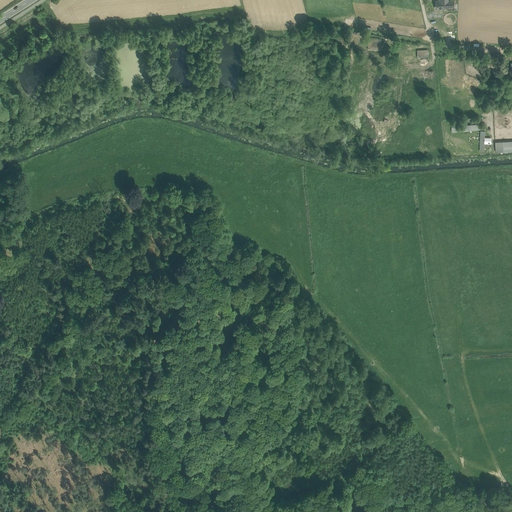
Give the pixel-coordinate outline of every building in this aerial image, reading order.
[(447,0),(439,0),(439,1),(436,1),(436,9),(453,8),(453,0),(448,0),(447,0)] [(380,39),(378,38),(377,40),(380,40),(379,47),(371,47),(372,40),(370,40),(370,38),(369,38),(369,42),(368,49),(380,50),(382,50),(380,48),(381,40),(380,39)] [(370,38),(370,40),(372,40),(371,47),(379,47),(380,40),(377,40),(378,38),(370,38)] [(485,124),(481,124),(480,143),(484,143),(491,143),(491,142),(490,142),(491,139),(484,139),(484,130),(485,130),(485,124)] [(511,141),(496,143),(496,152),(511,151),(511,141)]
